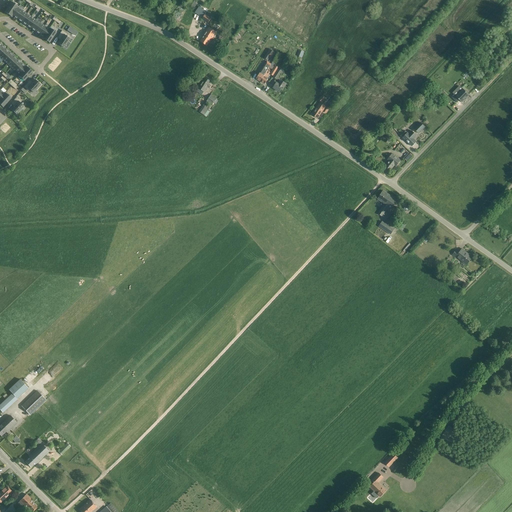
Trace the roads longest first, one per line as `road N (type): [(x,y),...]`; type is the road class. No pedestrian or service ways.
road 1 (unclassified): [(63,511),(383,178)]
road 2 (unclassified): [(383,178),(168,33),(85,0)]
road 3 (unknown): [(511,334),(407,483)]
road 4 (unclassified): [(511,271),(390,184)]
road 5 (unclassified): [(390,184),(486,84)]
